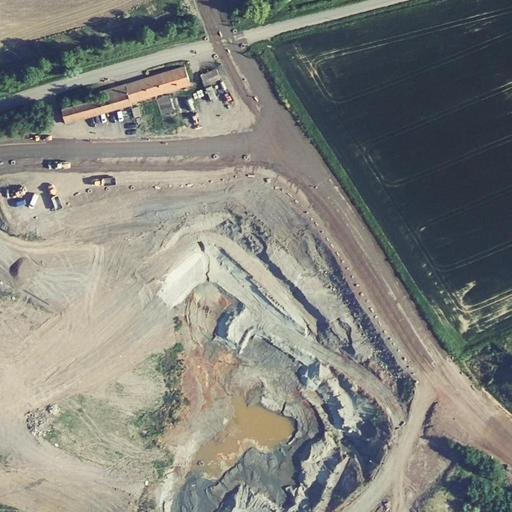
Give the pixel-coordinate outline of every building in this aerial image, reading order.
[(186,58),(128,74),(132,91),(170,80),(191,74),(186,58)] [(229,63),(199,75),(204,88),(234,75),(229,63)] [(105,81),(107,86),(110,97),(132,91),(128,74),(105,81)] [(107,86),(88,92),(91,103),(110,97),(107,86)] [(64,98),(67,109),(91,103),(88,92),(64,98)]
